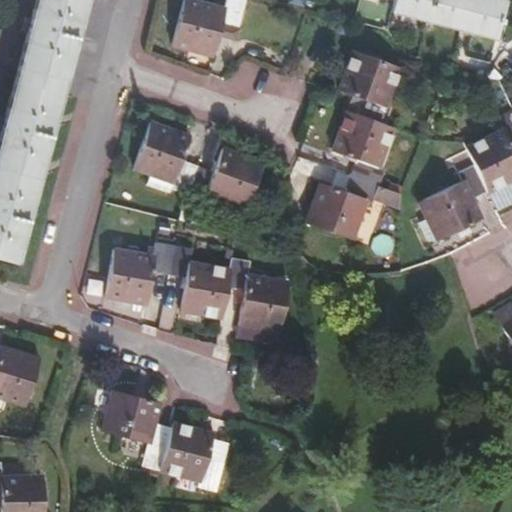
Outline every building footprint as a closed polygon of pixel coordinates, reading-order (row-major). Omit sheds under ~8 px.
[(32,0),(28,18),(20,47),(6,105),(0,127),(0,258),(14,262),(14,260),(26,213),(58,93),(81,0),(32,0)] [(190,45),(212,51),(216,36),(219,23),(235,27),(243,0),(222,0),(221,7),(196,0),(181,0),(170,45),(189,51),(190,45)] [(503,0),(393,0),(390,11),(471,32),(465,55),(487,61),(503,0)] [(232,40),(235,27),(219,23),(216,36),(232,40)] [(210,57),(212,51),(190,45),(189,51),(210,57)] [(350,49),(335,89),(360,99),(354,114),(344,110),(329,149),(354,159),(343,191),(318,183),(303,221),(351,239),(365,200),(370,202),(376,186),(383,168),(377,166),(391,127),(383,124),(389,107),(384,105),(397,67),(350,49)] [(506,182),(511,178),(511,149),(508,142),(511,140),(511,108),(495,117),(500,128),(463,146),(471,164),(456,172),(459,179),(461,179),(471,197),(485,191),(484,187),(503,177),(506,182)] [(170,183),(169,187),(202,199),(203,194),(242,209),(259,160),(220,147),(215,161),(212,171),(178,159),(182,150),(188,135),(149,121),(131,169),(148,175),(170,183)] [(215,161),(182,150),(178,159),(212,171),(215,161)] [(167,191),(169,187),(170,183),(148,175),(145,184),(167,191)] [(486,191),(506,182),(503,177),(484,187),(485,191),(486,191)] [(511,199),(511,178),(506,182),(486,191),(494,208),(511,199)] [(429,217),(439,237),(480,217),(471,197),(461,179),(459,179),(415,201),(424,219),(429,217)] [(397,192),(376,186),(370,202),(396,211),(395,199),(397,192)] [(201,206),(181,200),(176,219),(195,225),(201,206)] [(433,239),(439,237),(429,217),(424,219),(417,223),(425,241),(432,237),(433,239)] [(123,295),(145,299),(149,271),(182,276),(177,310),(218,317),(224,287),(240,290),(236,318),(259,322),(259,327),(277,330),(285,281),(246,273),(248,261),(229,257),(227,267),(188,261),(190,248),(170,244),(154,241),(151,254),(110,247),(101,296),(122,300),(123,295)] [(492,312),(499,324),(511,316),(511,304),(510,301),(492,312)] [(511,316),(499,324),(498,325),(511,347),(511,316)] [(257,336),(259,327),(259,322),(236,318),(233,333),(257,336)] [(0,345),(0,397),(22,404),(36,357),(0,345)] [(110,389),(104,410),(108,412),(114,390),(110,389)] [(98,430),(147,444),(148,443),(154,423),(159,402),(114,390),(108,412),(104,410),(98,430)] [(148,443),(147,444),(141,465),(199,481),(198,485),(215,490),(222,462),(205,457),(210,439),(212,432),(171,421),(169,427),(154,423),(148,443)] [(228,443),(210,439),(205,457),(222,462),(228,443)] [(0,511),(40,511),(39,474),(0,474),(0,511)]
